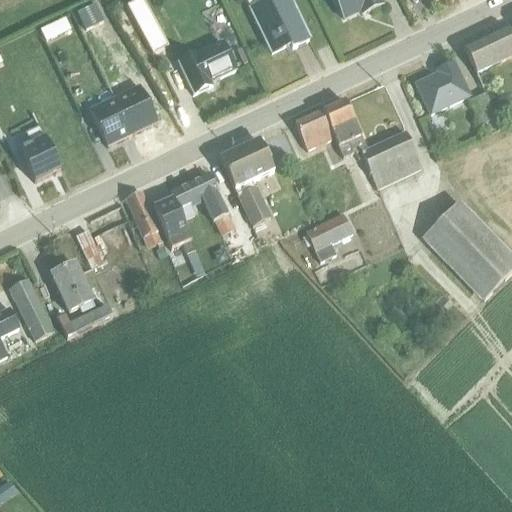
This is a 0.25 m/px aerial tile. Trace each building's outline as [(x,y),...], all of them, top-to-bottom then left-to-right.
[(280,0),(260,0),(248,7),(276,59),(304,44),(280,0)] [(362,0),(332,0),(343,20),(367,7),(362,0)] [(430,0),(435,9),(453,0),(430,0)] [(66,21),(40,32),(46,46),(72,35),(66,21)] [(156,38),(135,50),(150,75),(170,63),(156,38)] [(511,48),(508,41),(470,60),(479,79),(511,63),(511,48)] [(193,46),(176,52),(189,87),(227,73),(216,43),(195,51),(193,46)] [(453,74),(422,89),(436,118),(467,104),(453,74)] [(469,103),(477,129),(495,124),(487,98),(469,103)] [(95,111),(102,130),(116,124),(109,106),(95,111)] [(348,109),(299,132),(309,154),(331,144),(341,165),(369,152),(348,109)] [(85,118),(102,155),(133,141),(124,122),(102,131),(94,114),(85,118)] [(29,186),(64,176),(54,140),(19,150),(29,186)] [(408,141),(366,160),(380,189),(421,169),(408,141)] [(264,149),(227,167),(260,234),(277,226),(256,183),(276,174),(264,149)] [(175,189),(137,208),(153,242),(169,234),(161,217),(175,210),(181,222),(207,209),(213,223),(232,214),(216,182),(180,199),(175,189)] [(511,252),(465,196),(423,232),(478,297),(511,268),(511,252)] [(346,209),(300,227),(311,257),(358,238),(346,209)] [(130,220),(99,235),(112,262),(123,257),(137,286),(157,276),(130,220)] [(201,252),(208,269),(232,258),(224,241),(201,252)] [(58,278),(83,333),(116,318),(108,299),(91,307),(74,270),(58,278)] [(36,290),(16,299),(36,341),(56,332),(36,290)] [(13,321),(0,326),(0,348),(21,338),(13,321)] [(0,489),(0,506),(18,496),(10,484),(0,489)]
